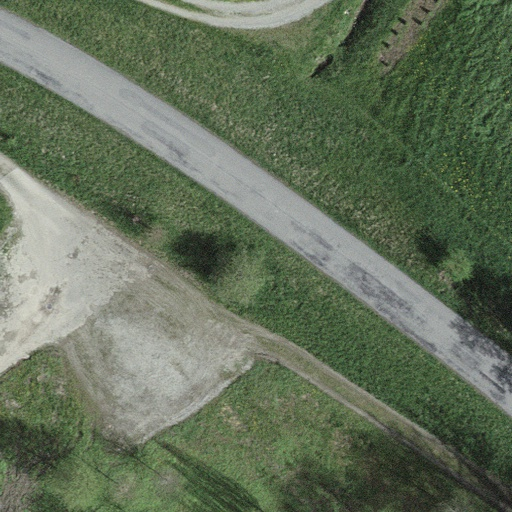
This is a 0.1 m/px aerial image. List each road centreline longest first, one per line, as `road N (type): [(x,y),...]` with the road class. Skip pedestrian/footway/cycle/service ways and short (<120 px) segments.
road 1 (tertiary): [(511,385),(192,148),(0,32)]
road 2 (track): [(0,167),(511,502)]
road 3 (track): [(130,253),(0,357)]
road 4 (track): [(302,0),(234,14),(171,0)]
